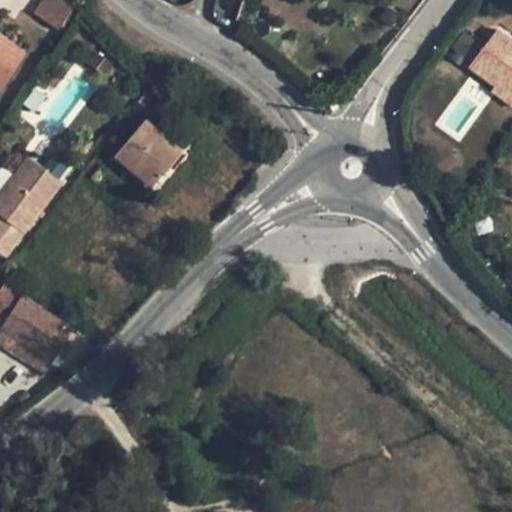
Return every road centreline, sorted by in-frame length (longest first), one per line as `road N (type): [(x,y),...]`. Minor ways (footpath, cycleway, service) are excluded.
road 1 (tertiary): [(0,450),(110,367),(227,241),(350,165)]
road 2 (track): [(261,218),(332,311),(511,474)]
road 3 (residential): [(149,0),(264,82),(350,165)]
road 4 (tertiary): [(350,165),(511,333)]
road 5 (residential): [(350,165),(376,99),(448,0)]
